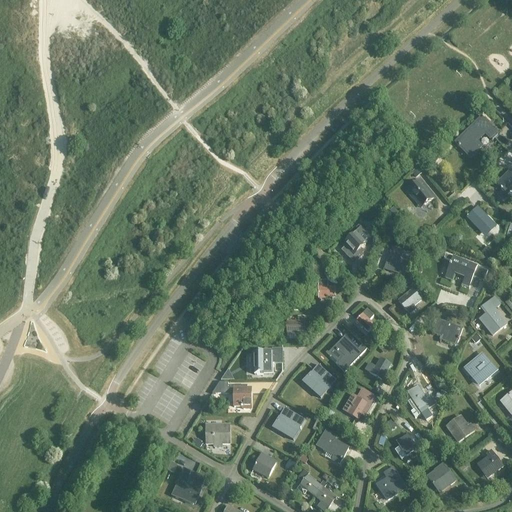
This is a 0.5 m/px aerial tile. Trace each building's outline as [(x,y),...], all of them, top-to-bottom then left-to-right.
[(487,125),(482,120),(457,144),(459,146),(458,146),(460,148),(460,147),(464,152),(469,148),(474,154),(481,148),(476,142),(485,133),(492,141),(498,136),(490,128),(489,128),(487,126),(487,125)] [(433,154),(425,161),(429,166),(437,159),(433,154)] [(503,200),(511,191),(511,171),(511,172),(498,185),(504,191),(499,195),(503,200)] [(421,186),(422,186),(419,182),(407,191),(408,191),(407,192),(412,198),(413,198),(421,208),(433,199),(424,189),(423,189),(421,186)] [(497,197),(491,191),(487,196),(492,201),(497,197)] [(389,212),(394,218),(399,214),(394,209),(389,212)] [(478,209),(468,219),(481,233),(491,223),(478,209)] [(395,231),(405,222),(400,216),(390,225),(395,231)] [(355,264),(363,257),(361,255),(363,253),(361,250),(371,241),(364,233),(367,231),(362,226),(357,230),(360,232),(345,246),(347,248),(343,252),(355,264)] [(495,254),(488,247),(482,253),(489,260),(495,254)] [(386,268),(398,272),(400,267),(407,269),(411,259),(392,252),(386,268)] [(452,261),(445,279),(452,282),(451,284),(455,275),(465,279),(462,288),(463,286),(469,289),(473,278),(480,281),(484,282),(488,272),(484,270),(462,262),(458,260),(458,261),(453,259),(452,261)] [(322,269),(317,274),(321,278),(325,272),(322,269)] [(405,289),(415,281),(410,276),(401,284),(405,289)] [(328,299),(335,298),(335,289),(328,289),(328,282),(319,283),(319,300),(328,300),(328,299)] [(417,311),(414,307),(422,301),(414,291),(399,303),(410,316),(417,311)] [(507,325),(495,311),(501,306),(500,305),(502,304),(497,298),(495,299),(480,310),(486,317),(480,322),(493,337),(507,325)] [(356,324),(362,330),(363,329),(369,334),(375,327),(370,322),(374,317),(368,311),(356,324)] [(298,341),(298,335),(305,335),(305,324),(305,318),(298,318),(298,324),(287,324),(287,341),(298,341)] [(434,327),(436,328),(433,335),(458,344),(463,330),(436,321),(434,327)] [(385,326),(380,331),(387,336),(391,331),(385,326)] [(475,345),(482,340),(477,335),(471,340),(475,345)] [(346,339),(335,349),(345,358),(338,365),(338,366),(337,365),(337,366),(344,373),(366,351),(363,347),(359,352),(358,351),(346,339)] [(385,356),(391,349),(385,343),(379,350),(385,356)] [(273,354),(254,354),(255,376),(274,376),(274,365),(283,365),(283,350),(273,350),(273,354)] [(381,360),(372,376),(382,382),(391,366),(381,360)] [(483,360),(468,373),(479,387),(495,374),(483,360)] [(330,390),(336,382),(318,367),(312,374),(311,374),(311,375),(303,384),(303,385),(307,380),(318,389),(313,394),(321,400),(329,391),(330,391),(330,390)] [(228,371),(221,382),(234,381),(228,371)] [(220,384),(213,395),(228,395),(228,390),(228,384),(220,384)] [(248,387),(234,387),(234,390),(234,395),(234,408),(243,408),(243,410),(252,410),(252,394),(247,394),(247,390),(248,390),(248,389),(248,387)] [(419,388),(408,395),(411,398),(412,399),(417,407),(413,410),(411,412),(414,417),(421,413),(426,420),(431,416),(426,409),(434,404),(430,398),(427,400),(419,388)] [(362,391),(348,415),(358,421),(361,416),(365,418),(377,399),(362,391)] [(435,400),(441,404),(445,397),(438,393),(435,400)] [(511,394),(501,404),(511,416),(511,394)] [(300,431),(306,422),(285,410),(280,419),(279,418),(279,419),(273,430),(274,430),(277,425),(288,432),(285,437),(294,442),(300,431),(300,432),(301,431),(300,431)] [(317,421),(321,424),(323,418),(316,415),(314,420),(317,422),(317,421)] [(327,418),(323,425),(328,428),(332,421),(327,418)] [(450,426),(459,437),(456,440),(459,444),(476,432),(472,427),(469,430),(461,419),(450,426)] [(404,427),(398,420),(395,423),(401,430),(404,427)] [(316,433),(321,424),(317,421),(317,422),(312,431),(316,433)] [(392,422),(385,427),(389,432),(395,427),(392,422)] [(207,446),(214,446),(214,449),(223,449),(223,446),(230,446),(230,427),(222,427),(222,428),(207,428),(207,446)] [(133,432),(128,429),(125,434),(130,437),(133,432)] [(348,449),(335,441),(336,438),(326,432),(318,446),(324,450),(323,452),(328,454),(329,452),(336,457),(333,462),(340,465),(343,461),(348,449)] [(408,437),(398,444),(407,457),(417,450),(408,437)] [(192,444),(200,449),(203,445),(195,440),(192,444)] [(453,448),(447,452),(454,461),(460,456),(453,448)] [(492,452),(486,456),(488,459),(478,466),(486,477),(496,470),(498,473),(503,469),(492,452)] [(276,464),(270,461),(262,456),(254,472),(262,476),(263,474),(269,478),(276,464)] [(299,462),(305,466),(309,460),(303,456),(299,462)] [(290,461),(285,469),(291,472),(296,464),(290,461)] [(166,472),(173,475),(177,468),(169,464),(166,472)] [(437,491),(448,483),(450,487),(456,483),(443,466),(436,471),(437,472),(428,479),(437,491)] [(388,502),(407,489),(393,469),(387,474),(388,477),(387,478),(388,480),(378,487),(388,502)] [(308,478),(310,476),(304,471),(298,480),(303,484),(298,492),(304,497),(308,492),(315,498),(325,485),(323,483),(320,487),(308,478)] [(181,485),(172,502),(185,509),(185,508),(184,507),(189,497),(191,497),(194,491),(181,485)] [(327,486),(325,485),(315,498),(323,504),(319,509),(323,511),(327,511),(337,500),(324,490),(327,486)]
